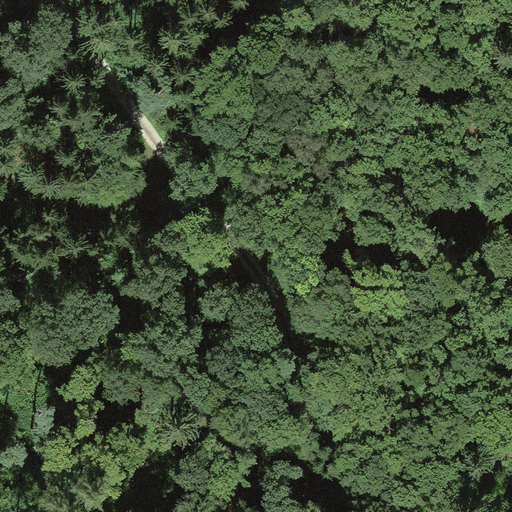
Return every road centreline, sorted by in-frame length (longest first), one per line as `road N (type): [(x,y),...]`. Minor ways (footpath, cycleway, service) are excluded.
road 1 (track): [(58,0),(175,173),(272,291),(305,390),(302,511)]
road 2 (track): [(0,178),(45,200),(84,204),(175,173)]
road 3 (track): [(316,0),(359,164)]
